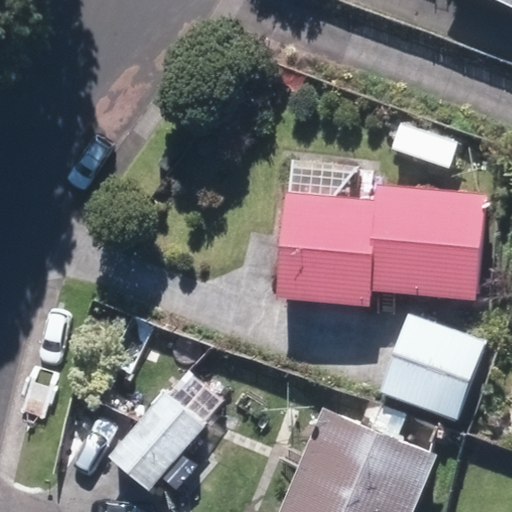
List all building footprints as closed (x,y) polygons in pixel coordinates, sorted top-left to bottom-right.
[(511,0),(487,0),(511,11),(511,0)] [(465,135),(412,113),(398,148),(451,170),(465,135)] [(271,297),(365,304),(366,293),(471,301),(479,196),(370,189),(370,200),(279,193),(271,297)] [(375,394),(453,422),(481,343),(404,315),(375,394)] [(104,458),(143,493),(200,430),(161,395),(104,458)] [(275,511),(410,511),(432,458),(318,411),(275,511)]
